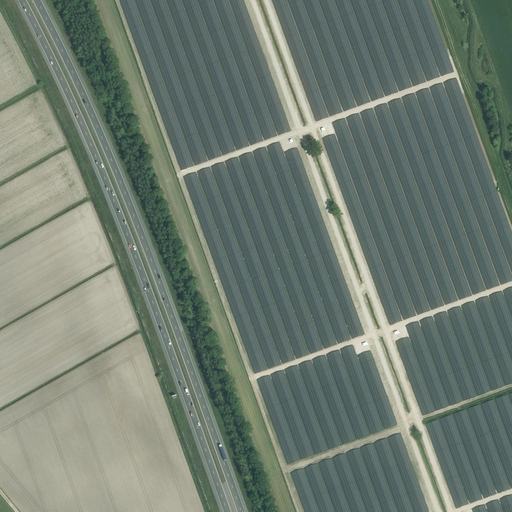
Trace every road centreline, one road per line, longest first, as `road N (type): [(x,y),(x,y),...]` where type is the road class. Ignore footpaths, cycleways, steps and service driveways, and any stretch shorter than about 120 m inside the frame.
road 1 (motorway): [(21,0),(102,174),(227,511)]
road 2 (motorway): [(240,511),(116,171),(37,0)]
road 3 (track): [(449,511),(337,202)]
